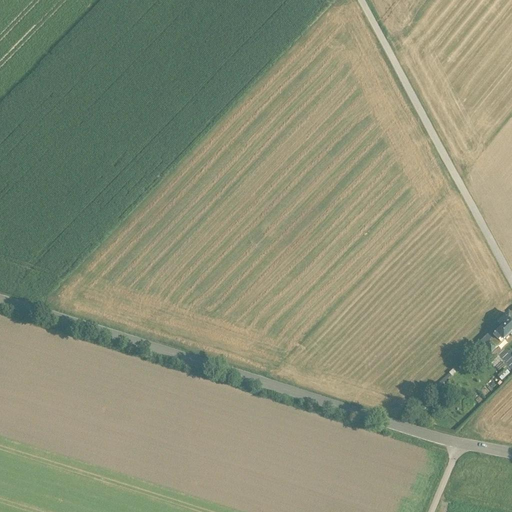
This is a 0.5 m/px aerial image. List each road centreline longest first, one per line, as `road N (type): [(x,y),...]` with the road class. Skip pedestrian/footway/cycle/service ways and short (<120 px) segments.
road 1 (unclassified): [(0,301),(425,435),(511,454)]
road 2 (track): [(511,282),(361,0)]
